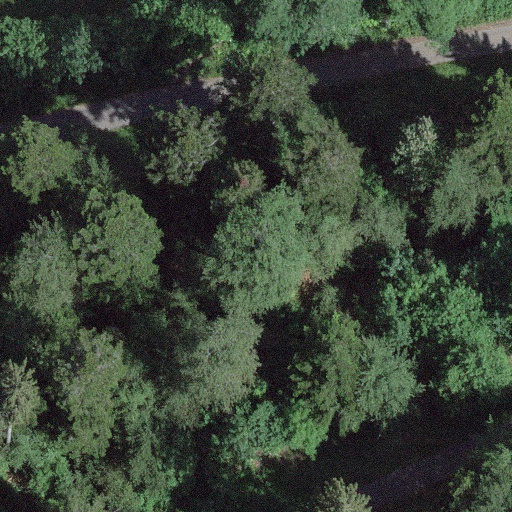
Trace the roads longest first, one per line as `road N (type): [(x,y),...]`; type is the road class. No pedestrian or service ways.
road 1 (unclassified): [(0,142),(511,33)]
road 2 (unclassified): [(511,443),(361,511)]
